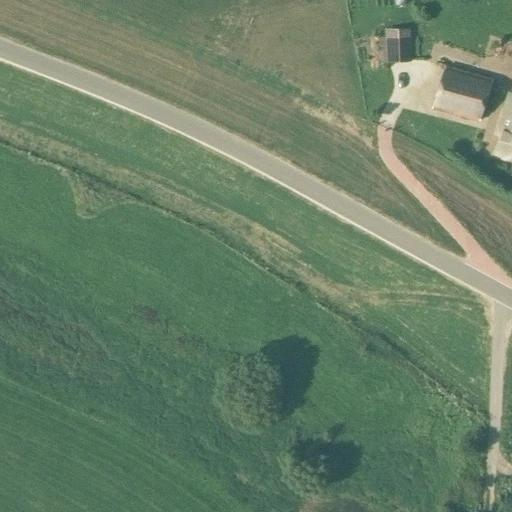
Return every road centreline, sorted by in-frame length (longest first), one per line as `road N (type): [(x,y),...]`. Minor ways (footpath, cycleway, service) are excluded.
road 1 (unclassified): [(511,301),(218,141),(0,49)]
road 2 (track): [(486,511),(507,298)]
